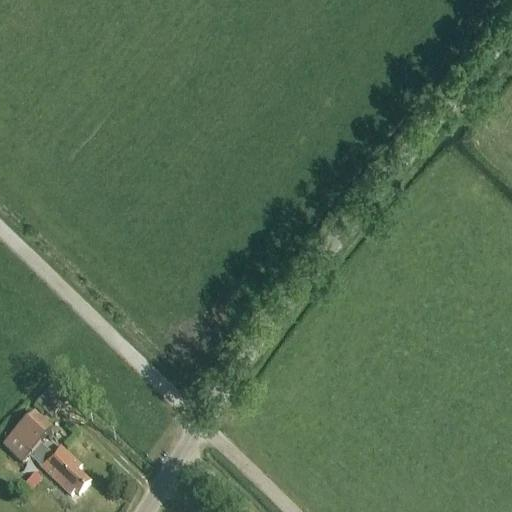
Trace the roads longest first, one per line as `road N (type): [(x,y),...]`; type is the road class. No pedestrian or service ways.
road 1 (unclassified): [(139,511),(400,161),(511,32)]
road 2 (track): [(290,511),(0,231)]
